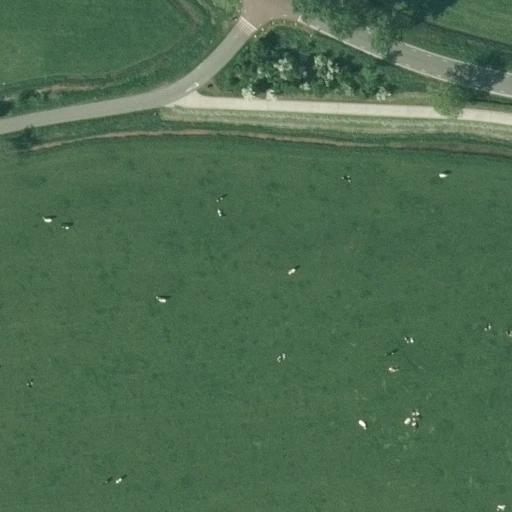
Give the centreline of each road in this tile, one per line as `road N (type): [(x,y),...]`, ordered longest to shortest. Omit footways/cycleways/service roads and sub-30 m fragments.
road 1 (unclassified): [(0,126),(175,92),(213,63),(264,0)]
road 2 (tertiary): [(511,85),(406,57),(282,0)]
